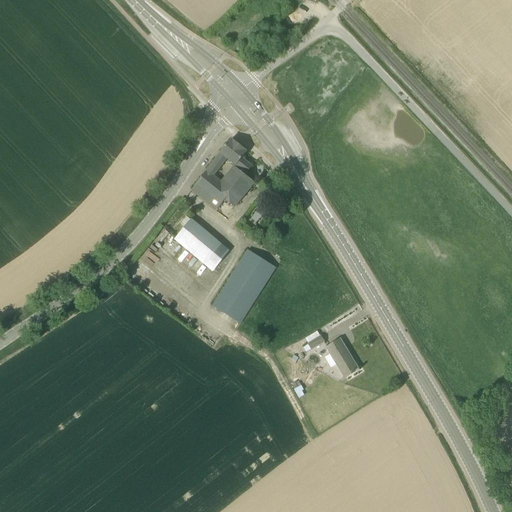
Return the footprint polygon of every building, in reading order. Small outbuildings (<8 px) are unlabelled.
[(231,139),(218,156),(224,161),(227,158),(236,165),(234,166),(235,167),(245,175),(252,167),(241,158),(246,152),(247,152),(231,139)] [(218,156),(210,167),(197,184),(222,204),(225,200),(235,208),(255,183),(245,175),(235,167),(222,183),(213,176),(224,161),(218,156)] [(230,249),(192,216),(173,237),(212,270),(230,249)] [(212,306),(240,324),(276,269),(248,251),(212,306)] [(149,278),(142,287),(149,292),(156,284),(149,278)] [(311,350),(325,342),(321,336),(308,344),(308,345),(311,350)] [(327,348),(345,378),(356,371),(357,372),(360,370),(359,368),(358,369),(340,340),(327,348)] [(306,353),(311,350),(308,345),(303,348),(306,353)]
